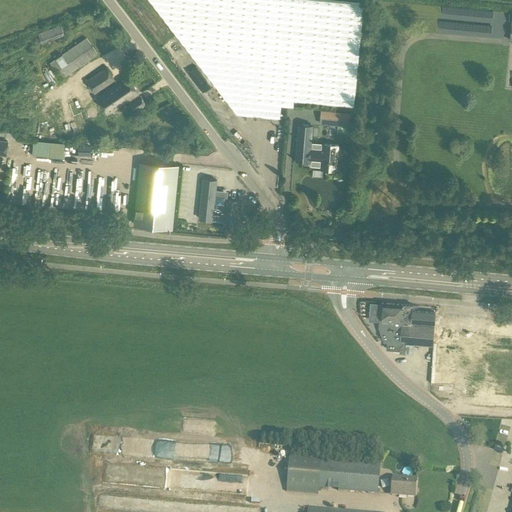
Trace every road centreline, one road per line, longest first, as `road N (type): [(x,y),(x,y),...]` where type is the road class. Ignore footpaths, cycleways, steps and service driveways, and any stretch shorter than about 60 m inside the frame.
road 1 (unknown): [(505,39),(407,40),(397,51),(391,158),(419,192),(511,205)]
road 2 (unclassified): [(277,266),(274,214),(109,0)]
road 3 (unclassified): [(457,511),(465,444),(353,323),(343,305),(344,273)]
road 4 (primary): [(277,266),(0,238)]
road 5 (primary): [(344,273),(511,295)]
road 6 (primary): [(511,280),(379,267),(344,273)]
road 7 (unknown): [(269,208),(289,189),(293,119),(322,111)]
